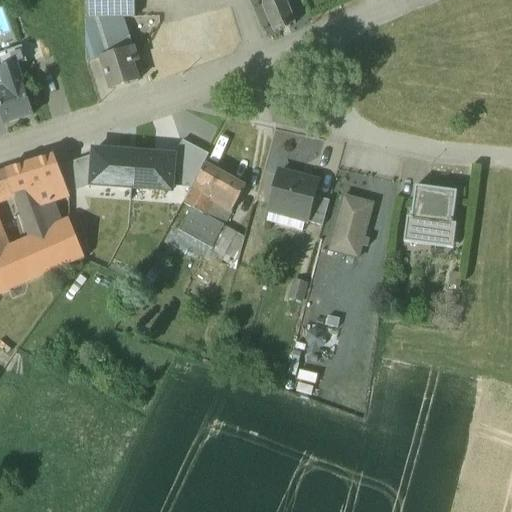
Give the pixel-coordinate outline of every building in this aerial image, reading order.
[(134,0),(84,0),(85,18),(123,17),(134,17),(134,0)] [(284,0),(263,0),(263,7),(274,32),(279,30),(279,32),(290,27),(290,26),(295,24),(284,0)] [(123,17),(85,18),(86,62),(86,63),(100,58),(100,56),(111,52),(106,35),(127,28),(123,17)] [(127,28),(106,35),(111,52),(100,56),(100,58),(110,89),(138,81),(133,63),(137,62),(127,28)] [(19,47),(0,53),(0,65),(1,70),(15,65),(15,66),(25,63),(19,47)] [(21,82),(20,82),(15,66),(15,65),(1,70),(0,70),(6,87),(0,89),(0,110),(5,125),(32,116),(21,82)] [(191,189),(210,156),(182,140),(174,157),(172,187),(191,189)] [(91,186),(131,189),(134,154),(94,151),(93,156),(91,186)] [(174,157),(134,154),(131,189),(172,192),(172,187),(174,157)] [(53,156),(6,171),(13,194),(15,193),(28,230),(47,223),(57,219),(52,202),(69,197),(68,193),(58,167),(53,156)] [(58,167),(68,193),(91,186),(93,156),(58,167)] [(245,186),(206,164),(183,205),(191,209),(204,216),(212,202),(231,212),(245,186)] [(6,171),(0,173),(0,198),(13,194),(6,171)] [(317,182),(280,172),(269,212),(271,212),(272,209),(285,212),(284,216),(306,222),(313,197),(317,182)] [(457,192),(415,186),(410,223),(411,223),(409,239),(449,244),(451,229),(452,229),(457,192)] [(359,261),(373,203),(341,195),(326,252),(359,261)] [(329,201),(313,197),(306,222),(322,226),(329,201)] [(231,212),(212,202),(204,216),(223,226),(231,212)] [(204,216),(191,209),(185,219),(198,226),(204,216)] [(271,212),(269,212),(266,223),(303,233),(306,222),(284,216),(271,212)] [(223,226),(204,216),(198,226),(192,239),(208,247),(211,248),(223,226)] [(198,226),(185,219),(179,231),(192,239),(198,226)] [(48,230),(31,237),(31,238),(29,239),(30,240),(4,251),(6,255),(0,257),(0,292),(83,256),(69,221),(48,230)] [(47,223),(28,230),(31,238),(31,237),(48,230),(47,223)] [(236,233),(223,226),(211,248),(224,255),(236,233)] [(211,248),(208,247),(203,257),(219,265),(224,255),(211,248)] [(302,303),(307,285),(294,281),(289,299),(302,303)] [(27,329),(20,325),(15,332),(22,337),(27,329)] [(11,336),(5,344),(12,349),(18,341),(11,336)]
